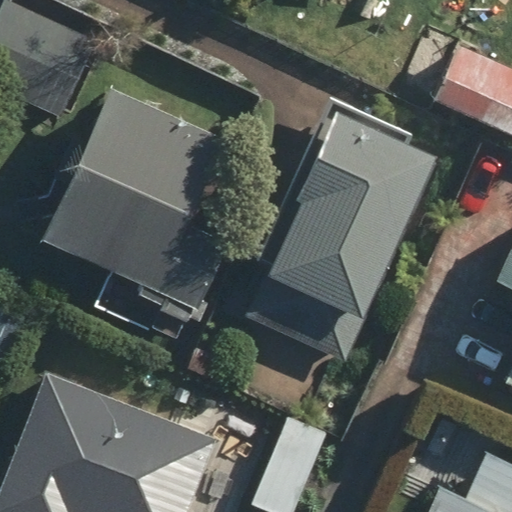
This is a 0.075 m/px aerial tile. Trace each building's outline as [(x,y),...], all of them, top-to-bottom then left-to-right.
[(96,35),(14,0),(8,0),(0,19),(0,87),(62,114),(96,35)] [(511,68),(455,43),(431,97),(511,132),(511,68)] [(67,184),(41,236),(112,270),(96,302),(180,343),(228,244),(183,222),(223,139),(113,86),(88,139),(72,131),(50,176),(67,184)] [(339,107),(267,267),(365,312),(437,151),(339,107)] [(511,244),(496,280),(511,286),(511,364),(505,379),(511,382),(511,244)] [(44,370),(0,482),(0,511),(188,511),(217,438),(44,370)] [(289,411),(248,501),(272,511),(292,511),(330,430),(289,411)] [(438,482),(425,511),(511,511),(511,458),(487,448),(468,494),(438,482)]
